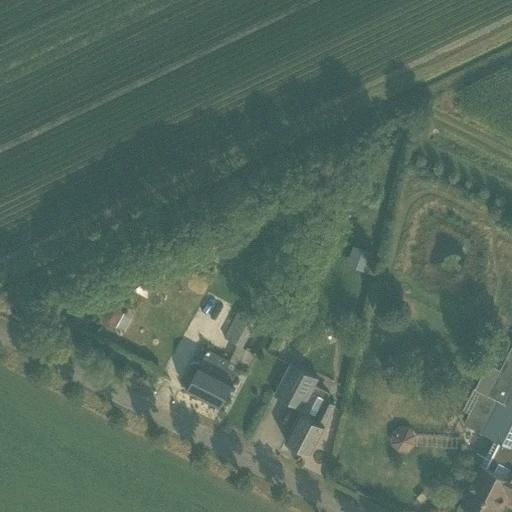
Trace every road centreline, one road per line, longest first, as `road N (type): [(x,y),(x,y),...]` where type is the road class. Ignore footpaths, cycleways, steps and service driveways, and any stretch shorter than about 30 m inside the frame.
road 1 (track): [(0,279),(511,39)]
road 2 (unclassified): [(352,511),(0,321)]
